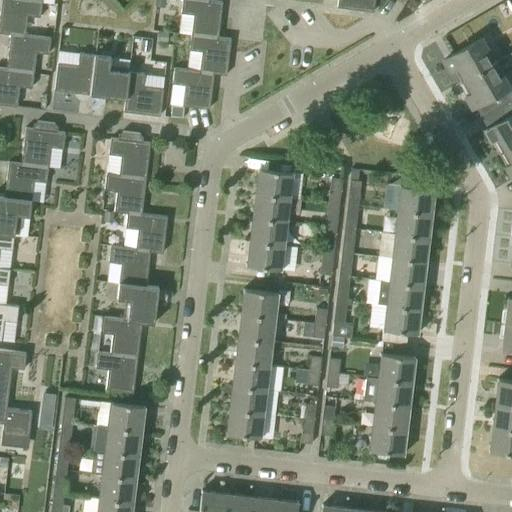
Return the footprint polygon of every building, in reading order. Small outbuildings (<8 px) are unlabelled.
[(1,0),(0,11),(0,31),(25,35),(28,15),(40,17),(42,1),(33,0),(1,0)] [(191,34),(217,37),(222,2),(205,0),(182,0),(181,13),(194,14),(191,34)] [(337,0),(337,7),(373,11),(374,0),(337,0)] [(0,67),(33,71),(34,67),(36,52),(48,53),(50,38),(25,35),(0,31),(0,32),(10,34),(6,68),(0,67)] [(213,72),(226,74),(230,39),(217,37),(191,34),(189,49),(202,51),(200,71),(213,72)] [(460,82),(494,62),(481,38),(444,59),(450,71),(454,69),(460,81),(460,82)] [(141,39),(140,50),(149,51),(150,40),(141,39)] [(90,94),(94,55),(79,53),(77,66),(57,63),(54,90),(90,94)] [(110,57),(94,55),(90,94),(125,98),(128,71),(108,69),(110,57)] [(481,117),(511,99),(511,93),(494,62),(460,82),(460,83),(461,82),(468,94),(465,96),(471,108),(478,104),(484,114),(481,116),(481,117)] [(32,87),(33,71),(0,67),(0,104),(16,106),(19,86),(32,87)] [(213,72),(200,71),(174,67),(172,83),(184,85),(182,105),(209,108),(213,72)] [(128,71),(125,98),(123,111),(159,115),(163,88),(142,86),(144,73),(128,71)] [(500,153),(511,145),(511,99),(481,117),(482,117),(485,115),(491,126),(484,130),(491,141),(494,139),(501,152),(500,152),(500,153)] [(46,122),(37,121),(33,124),(33,128),(45,130),(46,122)] [(46,122),(45,130),(56,131),(57,126),(54,123),(46,122)] [(64,132),(56,131),(45,130),(33,128),(25,127),(21,162),(8,161),(48,166),(50,147),(62,149),(64,132)] [(131,132),(122,131),(119,134),(118,138),(130,140),(131,132)] [(131,132),(130,140),(142,141),(142,137),(140,133),(131,132)] [(105,174),(145,178),(150,142),(142,141),(130,140),(118,138),(110,138),(108,154),(120,156),(118,175),(105,173),(105,174)] [(511,145),(500,153),(501,153),(508,165),(505,166),(511,178),(511,177),(511,145)] [(48,166),(8,161),(4,196),(0,195),(0,196),(31,200),(33,180),(46,182),(48,166)] [(255,193),(289,197),(299,198),(302,174),(258,168),(255,193)] [(145,178),(105,174),(103,189),(116,191),(114,210),(166,216),(141,213),(145,178)] [(328,202),(339,203),(342,179),(330,178),(328,202)] [(358,205),(360,181),(350,180),(347,204),(358,205)] [(397,210),(431,214),(433,189),(400,185),(397,210)] [(289,197),(255,193),(252,217),(286,221),(289,197)] [(0,232),(14,234),(16,214),(29,216),(31,200),(0,196),(0,232)] [(325,225),(336,227),(339,203),(328,202),(325,225)] [(345,228),(355,229),(358,205),(347,204),(345,228)] [(135,249),(162,252),(166,216),(114,210),(127,212),(125,228),(137,230),(135,249)] [(428,237),(431,214),(397,210),(394,234),(428,237)] [(104,211),(103,220),(111,221),(112,212),(104,211)] [(249,241),(283,245),(286,221),(252,217),(249,241)] [(336,227),(325,225),(322,249),(334,251),(336,227)] [(352,253),(354,240),(355,229),(345,228),(342,252),(352,253)] [(14,234),(0,232),(0,268),(10,270),(10,269),(0,267),(0,249),(12,250),(14,234)] [(425,261),(428,237),(394,234),(391,257),(425,261)] [(249,241),(246,265),(280,269),(283,245),(249,241)] [(162,252),(135,249),(110,246),(108,262),(121,264),(119,283),(158,288),(158,287),(145,285),(150,251),(162,252)] [(331,274),(334,251),(322,249),(320,273),(331,274)] [(352,253),(342,252),(339,275),(349,277),(352,257),(352,253)] [(425,261),(391,257),(378,255),(374,279),(380,280),(389,281),(422,285),(425,261)] [(0,284),(8,285),(10,270),(0,268),(0,284)] [(336,299),(346,300),(349,277),(339,275),(336,299)] [(386,305),(420,309),(422,285),(389,281),(380,280),(377,303),(386,304),(386,305)] [(127,320),(141,322),(154,323),(158,288),(119,283),(117,298),(130,300),(127,320)] [(241,313),(274,317),(277,293),(244,289),(241,313)] [(332,335),(350,338),(352,325),(343,324),(346,300),(336,299),(332,335)] [(19,305),(0,302),(0,340),(2,340),(4,321),(17,322),(19,305)] [(417,333),(420,309),(386,305),(383,329),(417,333)] [(314,322),(325,324),(327,309),(316,307),(314,322)] [(274,317),(241,313),(238,337),(271,341),(274,317)] [(141,322),(127,320),(101,317),(99,333),(112,335),(110,354),(97,352),(137,357),(141,322)] [(325,324),(314,322),(304,321),(302,335),(324,338),(325,324)] [(511,323),(504,323),(501,350),(511,351),(511,323)] [(332,336),(331,347),(343,348),(344,338),(332,336)] [(235,361),(268,365),(271,341),(238,337),(235,361)] [(0,385),(9,387),(11,367),(24,369),(26,352),(6,350),(0,349),(0,385)] [(132,393),(137,357),(97,352),(95,368),(107,370),(105,390),(132,393)] [(380,353),(378,378),(411,382),(414,357),(380,353)] [(320,371),(321,356),(310,355),(308,370),(320,371)] [(327,372),(338,373),(340,358),(329,357),(327,372)] [(265,389),(268,365),(235,361),(232,385),(265,389)] [(308,370),(307,384),(318,386),(320,371),(308,370)] [(327,372),(326,386),(337,388),(337,386),(343,386),(347,387),(347,380),(348,375),(338,374),(338,373),(327,372)] [(411,382),(378,378),(366,377),(363,400),(375,401),(408,405),(411,382)] [(511,380),(498,379),(495,403),(511,405),(511,380)] [(0,421),(3,422),(3,429),(29,432),(32,410),(6,407),(7,403),(9,387),(0,385),(0,421)] [(229,408),(263,412),(265,389),(232,385),(229,408)] [(56,424),(55,392),(36,393),(38,425),(56,424)] [(64,397),(61,421),(72,422),(75,398),(64,397)] [(372,425),(406,429),(408,405),(375,401),(372,425)] [(107,426),(141,430),(144,406),(110,402),(107,426)] [(314,419),(316,404),(305,403),(303,417),(314,419)] [(511,429),(511,405),(495,403),(492,427),(511,429)] [(322,419),(333,421),(334,409),(335,406),(323,405),(322,419)] [(260,437),(263,412),(229,408),(226,433),(260,437)] [(314,419),(303,417),(300,443),(311,444),(314,419)] [(322,419),(320,434),(331,435),(333,421),(322,419)] [(72,422),(61,421),(58,444),(69,446),(72,422)] [(107,426),(94,424),(91,448),(93,449),(138,454),(141,430),(107,426)] [(403,454),(406,429),(372,425),(369,450),(403,454)] [(511,453),(511,429),(492,427),(489,451),(511,453)] [(69,446),(58,444),(56,468),(66,469),(69,446)] [(135,478),(138,454),(93,449),(90,472),(101,474),(135,478)] [(66,469),(56,468),(53,492),(63,493),(66,469)] [(98,497),(132,502),(135,478),(101,474),(98,497)] [(223,511),(226,493),(201,491),(198,511),(223,511)] [(50,511),(67,511),(69,505),(62,505),(63,493),(53,492),(50,511)] [(247,511),(249,496),(226,493),(223,511),(247,511)] [(271,511),(273,499),(249,496),(247,511),(271,511)] [(96,511),(130,511),(132,502),(98,497),(96,511)] [(296,511),(298,502),(273,499),(271,511),(296,511)]
